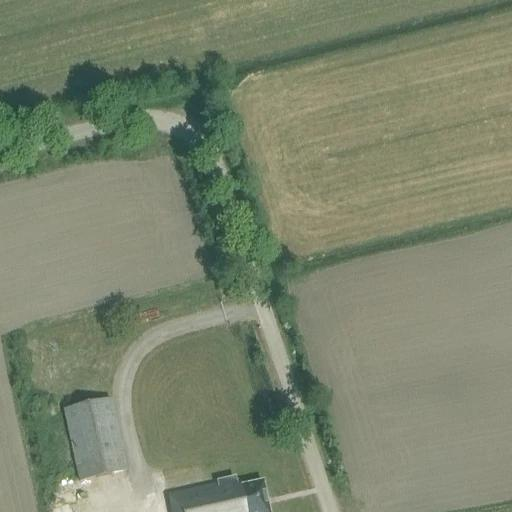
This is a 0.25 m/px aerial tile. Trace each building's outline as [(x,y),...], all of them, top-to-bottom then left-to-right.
[(126,470),(110,400),(63,410),(79,481),(126,470)] [(205,442),(210,461),(225,457),(219,438),(205,442)] [(205,454),(204,445),(196,445),(197,455),(205,454)] [(203,482),(198,459),(197,455),(142,467),(148,494),(167,490),(181,487),(203,482)] [(182,493),(181,487),(167,490),(172,511),(269,511),(263,481),(240,486),(238,481),(182,493)]
